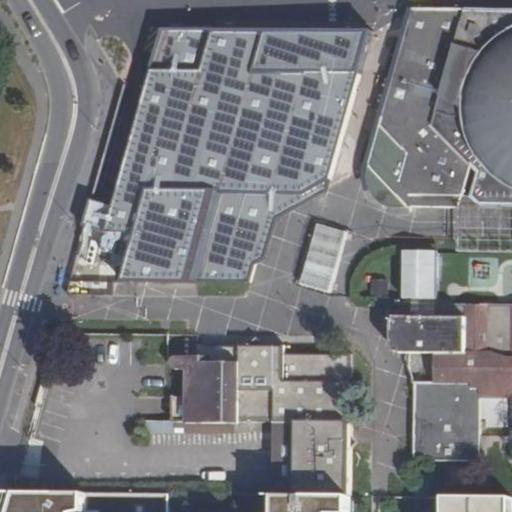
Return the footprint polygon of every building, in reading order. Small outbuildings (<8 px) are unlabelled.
[(459,33),(505,48),(511,43),(511,10),(466,11),(459,33)] [(409,207),(462,207),(472,169),(433,129),(443,91),(459,33),(466,11),(418,11),(415,13),(371,166),(409,207)] [(137,236),(124,285),(250,286),(275,196),(305,197),(349,173),(356,151),(345,139),(374,35),(368,35),(341,35),(296,34),(165,33),(114,213),(92,207),(86,228),(108,234),(137,236)] [(511,183),(511,43),(505,48),(459,33),(443,91),(474,100),(473,118),(475,134),(481,151),(490,165),(501,177),(511,183)] [(474,100),(443,91),(433,129),(473,166),(481,170),(474,198),(482,207),(511,206),(511,183),(501,177),(490,165),(481,151),(475,134),(473,118),(474,100)] [(440,252),(407,253),(407,301),(408,301),(439,300),(440,252)] [(437,316),(437,302),(419,302),(419,316),(437,316)] [(416,394),(416,463),(467,463),(476,463),(481,459),(482,419),(482,389),(509,390),(510,398),(511,398),(511,307),(455,308),(454,320),(440,319),(398,318),(398,322),(394,324),(394,327),(393,348),(396,348),(398,354),(402,354),(402,356),(410,356),(436,356),(436,385),(416,385),(416,394)] [(284,481),(285,495),(351,496),(352,448),(347,443),(352,439),(352,386),(348,383),(352,378),(353,356),(285,356),(285,350),(272,349),(267,345),(265,348),(260,343),(257,345),(254,342),(249,348),(245,344),(240,349),(217,348),(213,348),(203,347),(198,353),(198,357),(198,364),(190,364),(190,357),(178,357),(175,358),(173,360),(173,362),(172,363),(172,365),(173,367),(174,368),(175,369),(176,371),(188,371),(187,397),(173,397),(173,423),(175,423),(254,425),(273,425),(279,424),(278,435),(295,435),(295,481),(284,481)] [(413,385),(416,385),(436,385),(436,356),(410,356),(409,372),(413,380),(413,385)] [(482,389),(482,419),(487,418),(486,430),(509,431),(510,398),(509,390),(482,389)] [(174,434),(254,434),(254,425),(175,423),(174,434)] [(273,495),(285,495),(284,481),(295,481),(295,435),(278,435),(279,424),(273,425),(273,495)] [(352,511),(352,497),(266,496),(265,511),(169,511),(170,495),(11,493),(5,511),(352,511)] [(511,511),(511,498),(446,499),(446,511),(511,511)]
